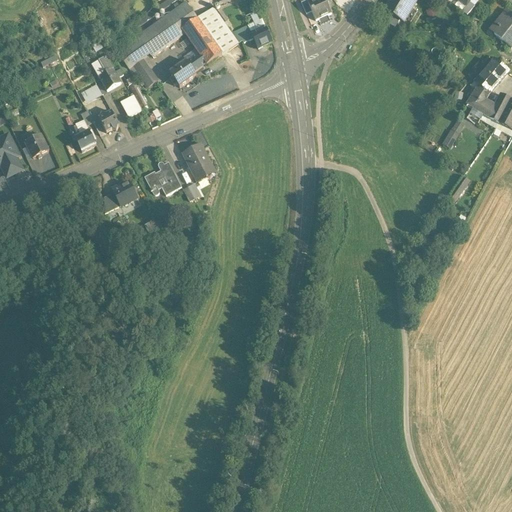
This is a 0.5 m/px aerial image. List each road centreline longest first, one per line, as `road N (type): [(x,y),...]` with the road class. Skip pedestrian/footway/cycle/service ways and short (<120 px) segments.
road 1 (tertiary): [(236,511),(303,232),(308,174),(298,74)]
road 2 (track): [(440,511),(408,446),(399,315),(372,200),(351,172),(321,163)]
road 3 (tertiary): [(298,74),(0,205)]
